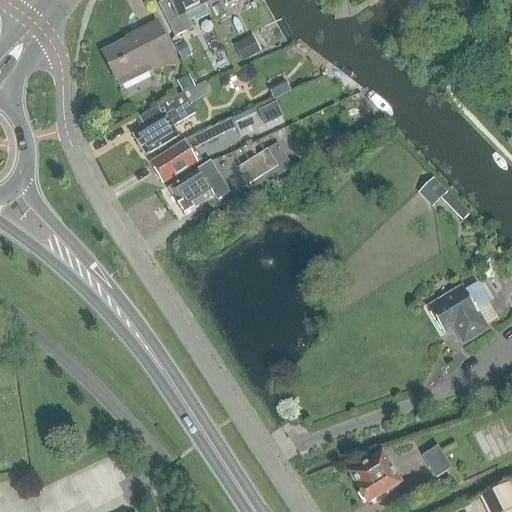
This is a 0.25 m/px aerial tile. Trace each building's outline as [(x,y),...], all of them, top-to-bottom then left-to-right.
[(207,12),(202,3),(200,0),(167,0),(172,7),(161,13),(174,38),(193,29),(189,22),(207,12)] [(144,33),(102,54),(118,87),(173,60),(155,24),(142,30),(144,33)] [(251,36),(233,46),(241,62),(260,53),(251,36)] [(185,43),(175,49),(180,58),(190,53),(185,43)] [(245,69),(236,74),(241,83),(249,78),(245,69)] [(175,82),(181,94),(194,88),(188,75),(175,82)] [(171,127),(194,114),(189,106),(210,93),(204,83),(183,95),(182,94),(154,111),(153,109),(135,120),(141,131),(132,136),(145,157),(177,137),(171,127)] [(275,104),(258,113),(264,127),(282,118),(275,104)] [(261,129),(253,110),(231,120),(240,139),(261,129)] [(197,163),(189,152),(222,135),(217,126),(184,143),(150,164),(163,185),(197,163)] [(277,167),(248,185),(253,193),(292,168),(276,144),(266,150),(277,167)] [(260,154),(237,168),(248,185),(277,167),(266,150),(260,154)] [(174,187),(167,191),(177,206),(176,206),(183,217),(194,210),(193,210),(213,197),(215,201),(216,202),(229,193),(217,174),(209,162),(195,171),(196,173),(174,187)] [(432,179),(420,191),(434,205),(440,200),(446,193),(432,179)] [(460,209),(454,214),(461,222),(467,216),(460,209)] [(439,299),(438,302),(426,309),(443,336),(453,330),(462,345),(487,330),(475,310),(486,303),(475,285),(464,292),(461,288),(449,295),(447,294),(439,299)] [(435,479),(451,469),(437,448),(421,457),(435,479)] [(367,504),(400,484),(381,453),(348,474),(359,492),(358,495),(361,500),(365,501),(367,504)] [(510,511),(511,511),(511,489),(509,482),(478,498),(485,511),(510,511)]
